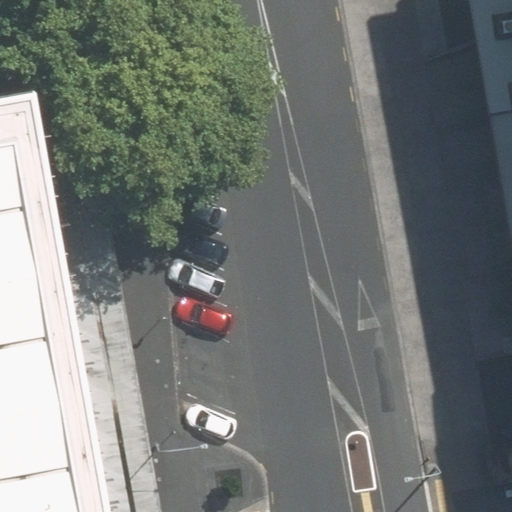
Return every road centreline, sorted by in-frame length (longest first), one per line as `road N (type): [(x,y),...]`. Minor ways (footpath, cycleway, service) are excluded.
road 1 (residential): [(268,0),(329,332)]
road 2 (residential): [(329,332),(400,475),(410,511)]
road 3 (residential): [(323,511),(329,332)]
